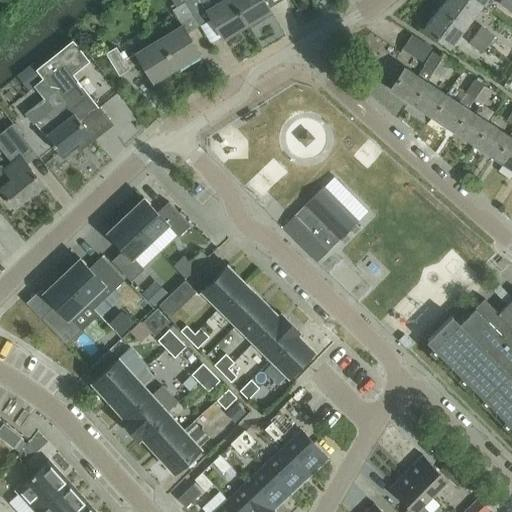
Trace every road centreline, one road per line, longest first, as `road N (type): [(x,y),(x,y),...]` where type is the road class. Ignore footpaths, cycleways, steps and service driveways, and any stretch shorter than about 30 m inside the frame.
road 1 (residential): [(406,378),(270,238),(251,233),(234,215),(228,189),(180,137)]
road 2 (unclassified): [(511,242),(321,75),(300,46)]
road 3 (unclassified): [(0,289),(156,142),(180,137)]
road 4 (residential): [(148,511),(53,407),(0,371)]
road 5 (residential): [(325,511),(406,378)]
road 6 (unclassified): [(180,137),(242,97),(255,71),(300,46)]
road 7 (residential): [(511,482),(406,378)]
